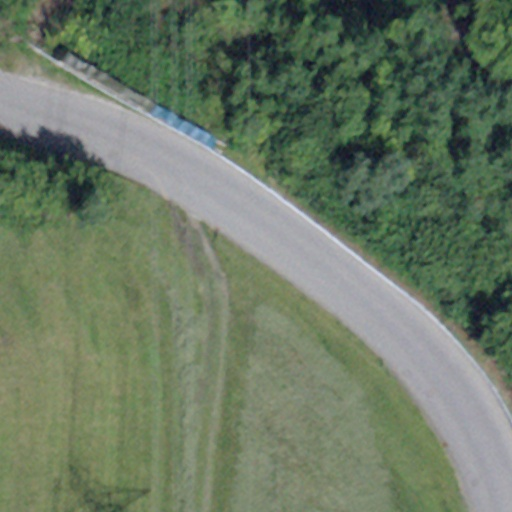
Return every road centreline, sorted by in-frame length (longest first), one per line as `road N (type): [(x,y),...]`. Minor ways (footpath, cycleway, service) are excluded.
road 1 (tertiary): [(0,109),(172,165),(354,298),(459,391),(492,451),(503,511)]
road 2 (track): [(200,511),(218,293),(204,232),(172,165)]
